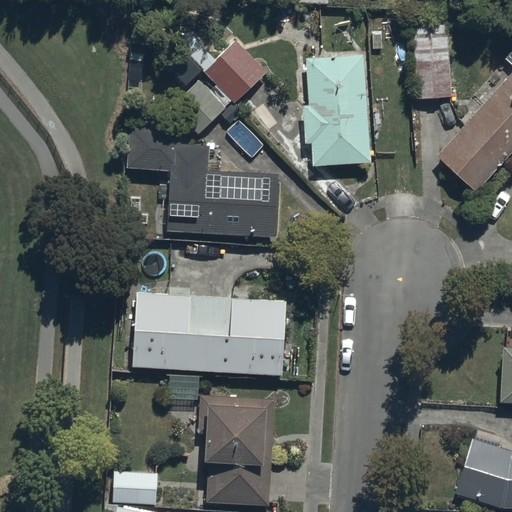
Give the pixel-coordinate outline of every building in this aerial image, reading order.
[(412,18),(417,96),(451,94),(446,16),(412,18)] [(215,82),(207,89),(224,106),(264,70),(233,37),(213,56),(196,37),(175,57),(192,75),(200,67),(215,82)] [(370,159),(363,51),(305,55),(308,103),(303,103),(306,140),(311,139),(313,163),(370,159)] [(511,69),(438,154),(479,189),(511,151),(511,69)] [(207,89),(195,78),(169,103),(197,131),(224,106),(207,89)] [(274,236),(278,171),(208,167),(209,143),(181,141),(182,126),(129,123),(126,164),(171,167),(167,229),(274,236)] [(285,299),(136,290),(132,364),(281,373),(285,299)] [(511,345),(503,345),(500,400),(511,400),(511,345)] [(275,400),(202,398),(196,500),(266,507),(275,400)] [(511,507),(511,449),(511,450),(472,438),(455,492),(502,507),(511,507)] [(155,468),(111,466),(110,501),(153,502),(155,468)]
